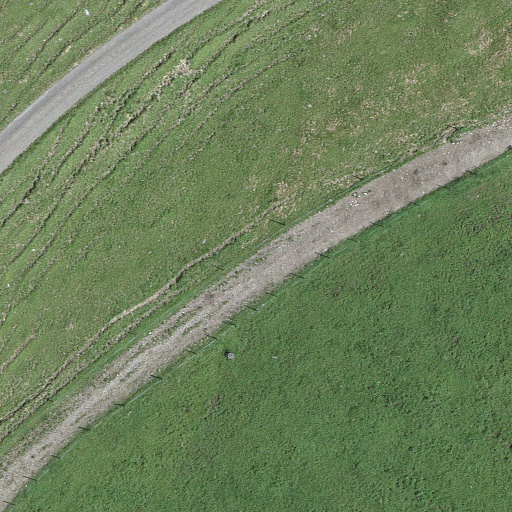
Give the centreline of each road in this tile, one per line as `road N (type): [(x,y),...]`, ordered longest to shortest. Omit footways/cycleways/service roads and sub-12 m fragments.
road 1 (track): [(511,103),(415,148),(72,422),(0,497)]
road 2 (unclassified): [(0,156),(61,97),(199,0)]
